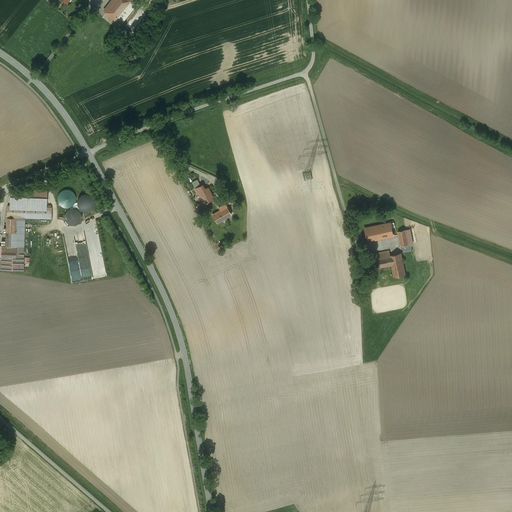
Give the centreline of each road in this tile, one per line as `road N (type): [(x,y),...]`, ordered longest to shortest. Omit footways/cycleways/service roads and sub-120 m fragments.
road 1 (tertiary): [(211,511),(175,323),(88,152)]
road 2 (unclassified): [(306,0),(306,69),(88,152)]
road 3 (unclassified): [(109,511),(0,417)]
road 4 (tertiary): [(88,152),(43,88),(0,52)]
